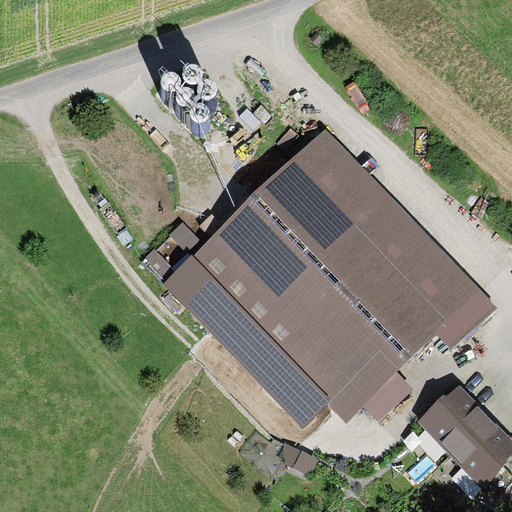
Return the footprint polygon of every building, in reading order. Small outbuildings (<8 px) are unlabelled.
[(326,134),(193,261),(330,405),(348,423),(482,295),(326,134)] [(330,405),(193,261),(167,286),(303,430),(330,405)] [(382,425),(416,394),(403,381),(370,412),(382,425)] [(511,445),(458,389),(421,425),(483,491),(511,463),(511,445)] [(313,477),(321,461),(289,446),(281,461),(313,477)]
